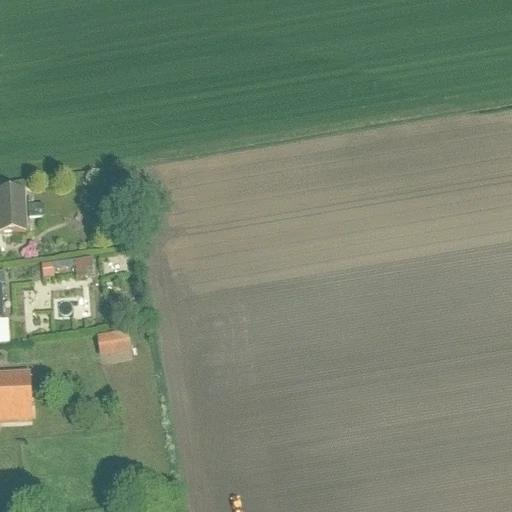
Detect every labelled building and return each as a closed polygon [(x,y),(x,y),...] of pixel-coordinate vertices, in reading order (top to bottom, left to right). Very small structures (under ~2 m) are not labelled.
[(0,238),(27,237),(24,197),(0,198),(0,238)] [(42,209),(27,210),(28,223),(43,222),(42,209)] [(96,261),(78,264),(80,282),(98,280),(96,261)] [(52,268),(41,270),(43,280),(53,278),(52,268)] [(99,363),(131,357),(127,335),(95,341),(99,363)] [(0,427),(33,426),(31,379),(0,380),(0,427)]
